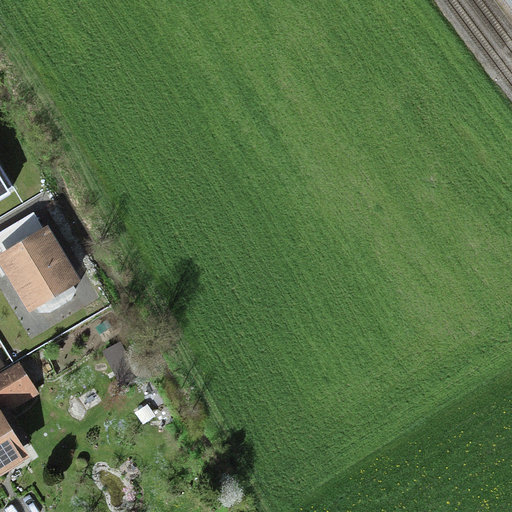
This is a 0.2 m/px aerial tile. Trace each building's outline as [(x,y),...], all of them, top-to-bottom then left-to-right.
[(0,202),(12,196),(0,175),(0,202)] [(0,262),(0,269),(31,320),(80,291),(45,235),(0,262)] [(122,343),(104,353),(115,374),(133,363),(122,343)] [(5,411),(33,393),(16,365),(0,374),(0,404),(1,404),(5,411)] [(0,465),(19,454),(0,422),(0,465)]
